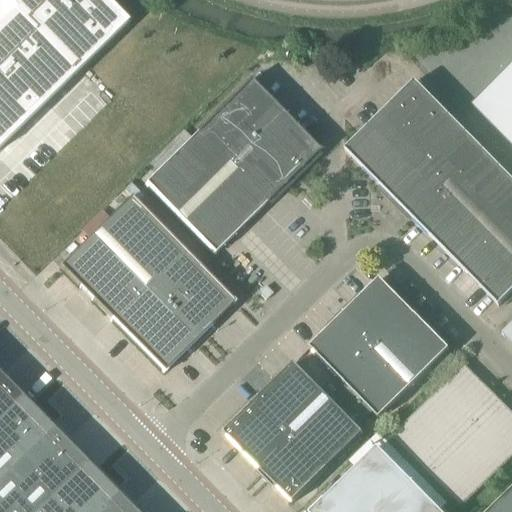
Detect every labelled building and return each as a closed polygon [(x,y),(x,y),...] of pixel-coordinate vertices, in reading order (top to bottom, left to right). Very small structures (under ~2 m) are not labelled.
[(2,0),(15,12),(0,26),(0,149),(126,26),(127,25),(101,0),(2,0)] [(511,70),(473,109),(511,148),(511,70)] [(344,152),(347,155),(498,309),(511,294),(511,182),(414,83),(344,152)] [(249,84),(144,187),(213,257),(318,154),(249,84)] [(233,306),(130,201),(60,270),(163,375),(233,306)] [(309,351),(374,417),(378,421),(448,352),(379,282),(309,351)] [(258,295),(265,303),(272,296),(265,288),(258,295)] [(223,436),(292,506),(363,436),(294,366),(223,436)] [(511,415),(464,367),(414,417),(391,440),(461,510),(511,458),(511,415)] [(0,511),(131,511),(0,378),(0,511)] [(443,511),(380,447),(313,511),(443,511)] [(511,511),(511,491),(490,511),(511,511)]
